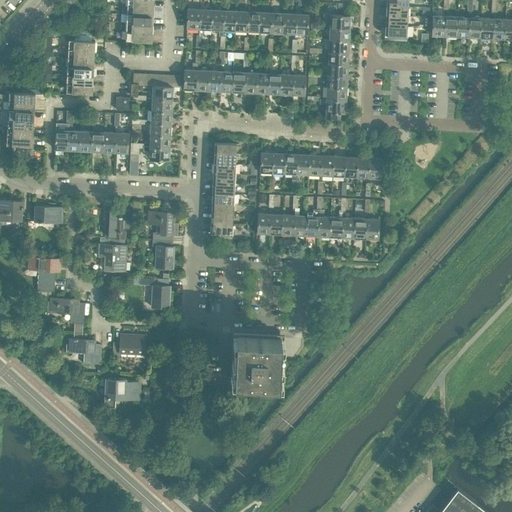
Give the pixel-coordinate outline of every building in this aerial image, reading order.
[(153,15),(153,6),(127,5),(126,14),(153,15)] [(408,16),(408,6),(386,5),(386,15),(408,16)] [(199,28),(200,8),(187,7),(186,28),(199,28)] [(211,29),(212,9),(200,8),(199,28),(199,34),(196,34),(196,41),(201,41),(201,35),(203,35),(204,28),(211,29)] [(223,29),(224,9),(212,9),(211,29),(223,29)] [(235,30),(236,10),(224,9),(223,29),(235,30)] [(247,31),(248,10),(236,10),(235,30),(247,31)] [(259,31),(260,11),(248,10),(247,31),(259,31)] [(271,32),(272,11),(260,11),(259,31),(271,32)] [(283,32),(284,12),(272,11),(271,32),(283,32)] [(295,33),(296,13),(284,12),(283,32),(295,33)] [(307,28),(308,13),(296,13),(295,33),(307,33),(307,28)] [(153,24),(153,18),(153,15),(126,14),(126,23),(153,24)] [(349,27),(350,15),(330,15),(329,27),(349,27)] [(407,26),(408,16),(386,15),(385,25),(407,26)] [(444,28),(445,15),(433,15),(432,28),(432,34),(444,35),(444,28)] [(457,28),(457,16),(445,15),(444,28),(444,35),(456,35),(457,28)] [(468,36),(469,17),(457,16),(457,28),(456,35),(468,36)] [(480,28),(481,17),(469,17),(468,36),(480,37),(480,28)] [(492,37),(493,18),(481,17),(480,28),(480,37),(492,37)] [(504,38),(505,18),(493,18),(492,37),(504,38)] [(152,32),(153,24),(126,23),(126,31),(152,32)] [(407,36),(407,28),(407,26),(385,25),(385,35),(407,36)] [(349,39),(349,28),(349,27),(329,27),(329,28),(329,38),(349,39)] [(152,41),(152,32),(126,31),(125,40),(152,41)] [(348,51),(349,39),(329,38),(328,50),(348,51)] [(94,50),(95,41),(68,40),(68,48),(94,50)] [(94,58),(94,50),(68,48),(67,57),(94,58)] [(348,64),(348,51),(328,50),(328,63),(348,64)] [(196,88),(197,69),(197,63),(200,63),(200,57),(195,56),(195,63),(192,62),(192,69),(184,68),(183,88),(196,88)] [(93,67),(94,58),(67,57),(67,66),(93,67)] [(347,76),(348,64),(328,63),(327,75),(347,76)] [(93,75),(93,67),(67,66),(66,74),(93,75)] [(208,89),(209,70),(197,69),(196,88),(208,89)] [(220,90),(221,70),(209,70),(208,89),(220,90)] [(232,90),(232,71),(221,70),(220,90),(232,90)] [(244,91),(245,72),(232,71),(232,90),(244,91)] [(256,91),(256,72),(245,72),(244,91),(256,91)] [(268,92),(269,73),(256,72),(256,91),(268,92)] [(280,93),(281,73),(269,73),(268,92),(280,93)] [(292,93),(293,74),(281,73),(280,93),(292,93)] [(93,84),(93,75),(66,74),(66,83),(93,84)] [(304,94),(305,75),(293,74),(292,93),(304,94)] [(347,88),(347,76),(327,75),(327,87),(347,88)] [(92,93),(92,87),(93,84),(66,83),(66,92),(92,93)] [(171,99),(172,87),(167,86),(162,86),(156,86),(152,86),(151,98),(171,99)] [(346,99),(347,88),(327,87),(326,98),(346,99)] [(34,102),(35,93),(8,91),(8,101),(34,102)] [(129,110),(130,97),(116,96),(115,109),(129,110)] [(346,112),(346,99),(326,98),(320,98),(320,96),(313,96),(313,100),(319,100),(319,103),(326,103),(325,117),(340,118),(340,112),(346,112)] [(170,111),(171,99),(151,98),(151,110),(170,111)] [(34,111),(34,102),(8,101),(7,109),(34,111)] [(33,119),(34,111),(7,109),(7,118),(33,119)] [(170,123),(170,111),(151,110),(150,122),(170,123)] [(33,128),(33,119),(7,118),(7,126),(33,128)] [(169,135),(170,123),(150,122),(150,134),(169,135)] [(79,149),(80,130),(73,130),(72,123),(70,123),(68,123),(68,129),(67,148),(79,149)] [(33,137),(33,128),(7,126),(6,136),(33,137)] [(67,148),(68,129),(55,129),(54,148),(67,148)] [(91,150),(92,131),(80,130),(79,149),(91,150)] [(103,150),(104,131),(92,131),(91,150),(103,150)] [(115,151),(116,132),(104,131),(103,150),(115,151)] [(127,151),(128,132),(116,132),(115,151),(127,151)] [(169,147),(169,135),(150,134),(149,146),(169,147)] [(32,145),(33,137),(6,136),(6,144),(32,145)] [(236,153),(236,143),(214,142),(214,152),(236,153)] [(138,154),(139,148),(143,148),(143,144),(137,143),(137,147),(130,147),(130,154),(138,154)] [(168,159),(169,147),(149,146),(149,158),(154,159),(154,160),(158,164),(163,161),(163,159),(169,159),(168,159)] [(235,163),(236,153),(214,152),(213,162),(235,163)] [(272,172),(273,153),(261,152),(260,171),(272,172)] [(284,173),(285,154),(273,153),(272,172),(284,173)] [(296,173),(297,154),(285,154),(284,173),(291,173),(292,179),(294,179),(293,186),(298,186),(298,180),(296,180),(296,173)] [(308,174),(309,155),(297,154),(296,173),(308,174)] [(320,175),(321,155),(309,155),(308,174),(320,175)] [(332,175),(333,156),(321,155),(320,175),(332,175)] [(344,176),(345,156),(333,156),(332,175),(344,176)] [(356,176),(357,157),(345,156),(344,176),(356,176)] [(368,177),(369,157),(357,157),(356,176),(368,177)] [(385,177),(386,159),(381,159),(381,158),(369,157),(368,177),(380,178),(380,177),(385,177)] [(235,173),(235,163),(213,162),(213,172),(235,173)] [(234,184),(235,173),(213,172),(212,182),(234,184)] [(234,194),(234,184),(212,182),(212,192),(234,194)] [(233,203),(234,194),(212,192),(211,202),(233,203)] [(0,219),(21,221),(22,209),(23,209),(23,205),(22,205),(22,200),(13,200),(10,200),(0,199),(0,219)] [(62,222),(62,206),(54,206),(54,202),(49,202),(49,206),(34,205),(34,221),(62,222)] [(233,213),(233,203),(211,202),(211,212),(233,213)] [(128,227),(129,209),(106,208),(106,218),(108,218),(107,236),(109,237),(123,237),(125,237),(125,227),(128,227)] [(293,234),(305,234),(306,215),(299,214),(299,208),(296,208),(294,208),(294,214),(293,234)] [(318,209),(316,209),(312,208),(312,213),(306,212),(306,215),(305,234),(317,235),(318,209)] [(329,235),(330,216),(323,216),(323,209),(321,209),(318,209),(317,235),(329,235)] [(176,234),(177,223),(174,223),(174,212),(148,210),(147,224),(148,224),(148,223),(160,223),(160,233),(153,232),(153,239),(172,240),(172,234),(176,234)] [(341,236),(342,216),(342,210),(340,210),(339,210),(337,216),(330,216),(329,235),(341,236)] [(232,223),(233,213),(211,212),(210,222),(232,223)] [(269,232),(270,213),(258,212),(257,232),(269,232)] [(281,233),(282,214),(270,213),(269,232),(281,233)] [(293,234),(294,214),(282,214),(281,233),(293,234)] [(353,236),(354,217),(342,216),(341,236),(353,236)] [(365,237),(366,218),(354,217),(353,236),(365,237)] [(378,238),(379,218),(366,218),(365,237),(378,238)] [(232,234),(232,223),(210,222),(210,233),(232,234)] [(125,261),(125,245),(126,245),(122,245),(123,237),(109,237),(110,237),(109,244),(99,243),(98,254),(105,255),(104,269),(125,270),(125,269),(123,269),(123,262),(125,262),(125,261)] [(172,267),(173,246),(171,245),(172,240),(153,239),(152,245),(156,245),(155,267),(172,267)] [(59,267),(60,257),(29,256),(28,268),(38,268),(37,290),(54,291),(54,290),(53,290),(53,285),(54,285),(54,284),(54,280),(55,271),(59,271),(59,270),(59,267)] [(168,307),(170,285),(168,285),(168,279),(131,276),(131,283),(152,285),(151,306),(163,307),(163,308),(165,308),(165,307),(168,307)] [(84,323),(85,302),(78,302),(78,298),(75,298),(50,297),(50,301),(47,301),(47,312),(50,312),(57,312),(65,313),(65,310),(71,310),(70,322),(74,323),(74,332),(82,332),(82,323),(84,323)] [(100,364),(101,344),(95,344),(95,339),(91,339),(88,338),(82,338),(82,332),(74,332),(73,338),(69,338),(69,343),(66,343),(65,352),(78,353),(83,353),(83,363),(100,364)] [(281,383),(284,334),(233,332),(231,381),(281,383)] [(144,353),(145,335),(136,335),(120,334),(120,342),(113,342),(112,357),(120,358),(120,352),(144,353)] [(137,389),(138,381),(126,381),(126,379),(111,378),(111,380),(100,380),(100,385),(105,385),(104,407),(115,407),(115,393),(125,393),(124,399),(139,399),(140,389),(139,389),(137,389)] [(481,511),(474,506),(476,503),(456,487),(456,488),(457,489),(441,511),(432,504),(424,511),(481,511)]
